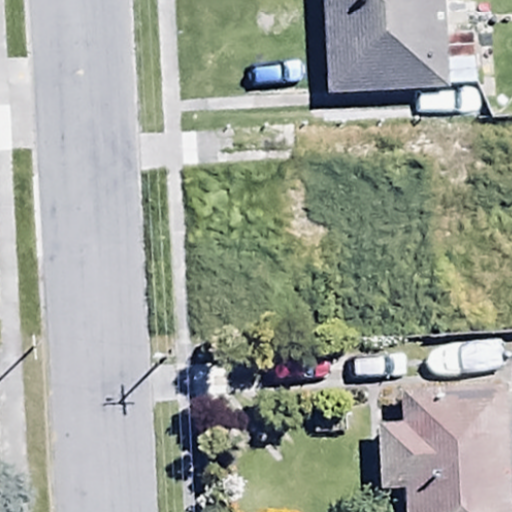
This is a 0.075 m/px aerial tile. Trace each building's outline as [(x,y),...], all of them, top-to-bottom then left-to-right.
[(441,96),(436,0),(317,0),(322,102),(441,96)] [(473,180),(511,179),(511,125),(472,126),(473,180)] [(430,166),(298,171),(300,237),(323,236),(327,348),(436,344),(430,166)] [(511,344),(450,347),(452,382),(511,379),(511,344)] [(511,404),(503,405),(503,393),(395,396),(396,431),(376,432),(377,498),(405,497),(405,511),(509,511),(509,505),(511,504),(511,404)]
